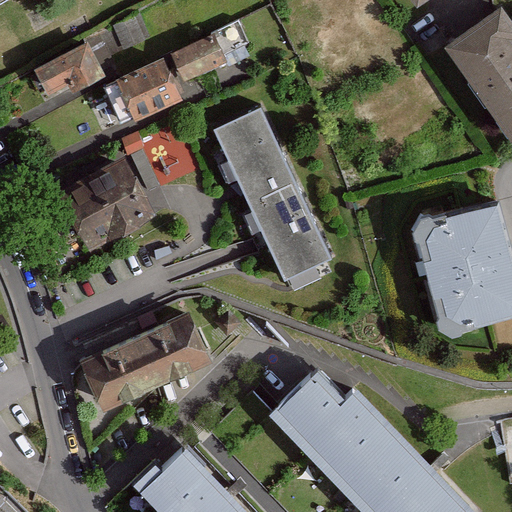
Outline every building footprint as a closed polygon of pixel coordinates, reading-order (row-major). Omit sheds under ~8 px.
[(0,0),(0,12),(21,0),(0,0)] [(511,10),(504,0),(498,0),(446,38),(511,130),(511,10)] [(166,60),(179,91),(245,58),(230,29),(166,60)] [(85,51),(27,78),(41,107),(99,81),(85,51)] [(110,88),(132,131),(181,108),(160,65),(110,88)] [(207,135),(282,294),(335,269),(260,110),(207,135)] [(184,126),(131,137),(142,187),(195,176),(184,126)] [(117,163),(43,203),(75,262),(149,222),(117,163)] [(456,334),(466,328),(511,310),(511,247),(499,196),(439,211),(420,208),(416,223),(427,240),(443,312),(439,321),(456,334)] [(187,322),(71,368),(92,419),(207,374),(187,322)] [(266,421),(339,498),(398,442),(357,398),(345,410),(313,376),(266,421)] [(466,511),(398,442),(339,498),(352,511),(466,511)] [(233,511),(180,458),(137,500),(148,511),(233,511)]
